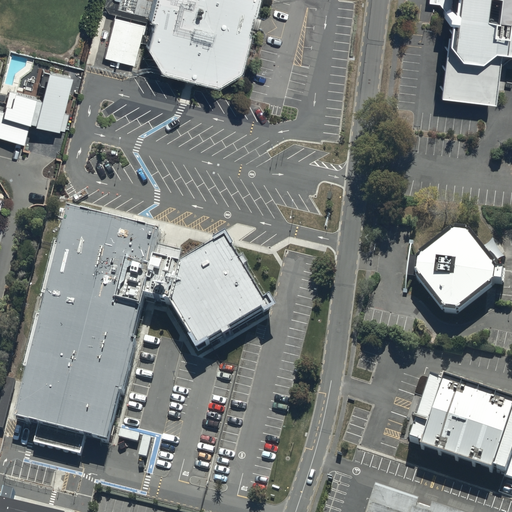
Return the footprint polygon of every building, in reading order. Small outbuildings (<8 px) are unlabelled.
[(149,0),(142,33),(157,59),(212,73),(243,59),(258,0),(149,0)] [(511,0),(448,0),(438,87),(492,94),(496,63),(508,52),(511,52),(511,0)] [(141,19),(112,11),(102,50),(131,57),(141,19)] [(60,112),(70,77),(45,69),(37,99),(8,91),(2,109),(0,108),(0,136),(21,143),(26,123),(55,131),(56,126),(62,128),(67,114),(60,112)] [(98,93),(88,91),(85,109),(94,111),(98,93)] [(165,228),(71,204),(17,417),(42,423),(36,443),(83,455),(89,434),(111,439),(147,297),(172,304),(199,347),(269,304),(228,236),(186,262),(181,261),(184,249),(161,243),(165,228)] [(469,230),(453,228),(419,257),(417,270),(447,306),(458,307),(495,279),(504,280),(505,267),(497,266),(469,230)] [(511,442),(511,390),(425,363),(402,435),(511,470),(511,445),(511,442)] [(10,437),(1,435),(0,440),(0,455),(5,457),(10,437)] [(464,511),(378,484),(369,511),(464,511)] [(3,511),(42,511),(5,503),(3,511)]
